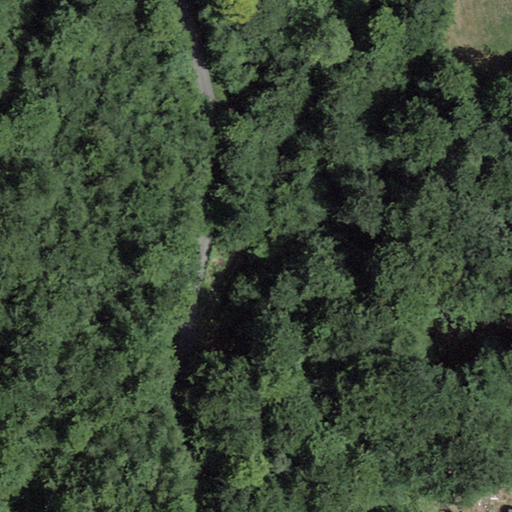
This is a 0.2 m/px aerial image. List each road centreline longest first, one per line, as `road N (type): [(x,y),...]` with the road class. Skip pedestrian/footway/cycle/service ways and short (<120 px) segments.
road 1 (unclassified): [(178,0),(212,121),(209,217),(187,386),(208,511)]
road 2 (track): [(191,325),(248,235),(355,0)]
